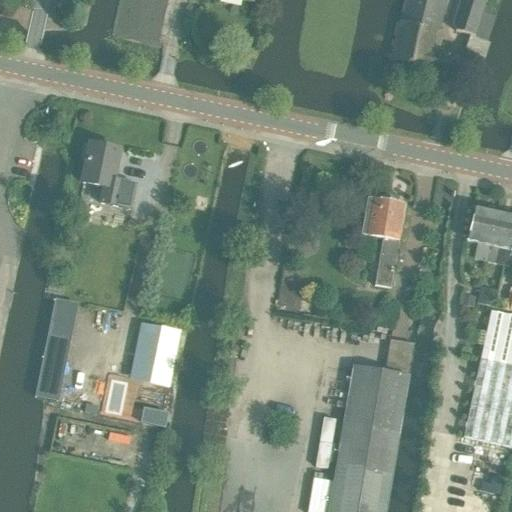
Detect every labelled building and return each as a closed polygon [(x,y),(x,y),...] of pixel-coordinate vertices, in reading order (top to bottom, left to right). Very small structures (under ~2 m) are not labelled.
[(438,32),(445,0),(406,0),(391,61),(443,73),(448,52),(437,49),(441,32),(438,32)] [(494,19),(490,17),(493,9),(484,6),(486,0),(459,0),(450,30),(469,35),(469,36),(464,52),(484,59),(489,43),(487,42),(494,19)] [(86,160),(81,183),(104,188),(100,205),(129,211),(134,185),(112,181),(118,151),(90,145),(89,148),(86,147),(83,159),(86,160)] [(403,205),(395,204),(395,203),(394,203),(391,199),(384,198),(380,200),(378,200),(378,201),(366,199),(360,236),(382,239),(374,286),(390,289),(403,205)] [(473,259),(484,262),(495,213),(474,208),(467,242),(476,244),(473,259)] [(511,216),(495,213),(484,262),(495,264),(502,266),(511,222),(511,216)] [(511,222),(502,266),(511,268),(511,222)] [(498,293),(480,289),(477,302),(495,307),(498,293)] [(472,309),(475,299),(464,296),(461,306),(472,309)] [(50,321),(48,331),(70,336),(72,326),(76,306),(54,301),(54,303),(50,321)] [(511,448),(511,316),(490,312),(463,438),(511,448)] [(150,329),(140,376),(154,379),(154,378),(168,381),(178,334),(150,329)] [(385,368),(409,372),(413,344),(389,340),(385,368)] [(45,346),(34,398),(43,400),(57,403),(57,402),(67,351),(45,346)] [(328,511),(384,511),(408,375),(353,366),(328,511)] [(98,416),(109,419),(111,411),(100,409),(98,416)] [(158,414),(155,428),(164,429),(167,416),(158,414)]
